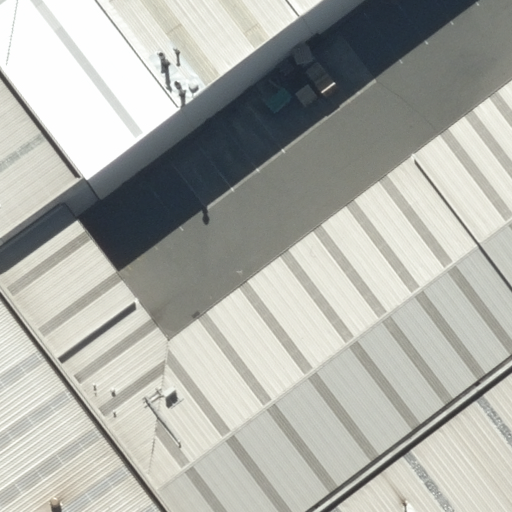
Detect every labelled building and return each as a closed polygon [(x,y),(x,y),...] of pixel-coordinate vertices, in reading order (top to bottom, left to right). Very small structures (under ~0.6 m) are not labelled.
[(0,0),(0,110),(85,223),(382,0),(0,0)] [(0,286),(81,226),(85,223),(0,110),(0,286)] [(81,226),(0,286),(0,339),(130,511),(401,511),(511,429),(511,157),(204,389),(81,226)] [(130,511),(0,339),(0,511),(130,511)] [(511,511),(511,429),(401,511),(511,511)]
